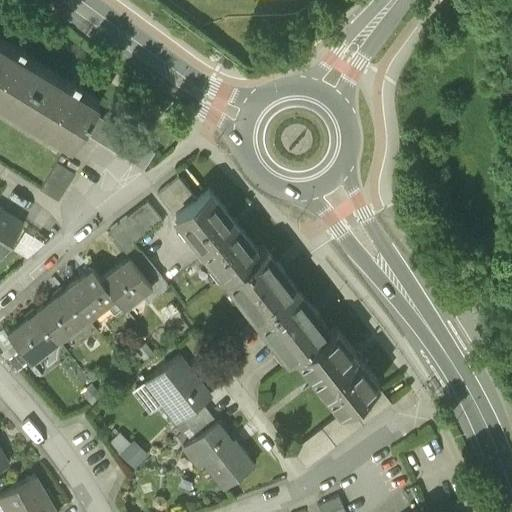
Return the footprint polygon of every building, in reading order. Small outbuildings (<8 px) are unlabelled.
[(0,97),(15,107),(41,65),(0,39),(0,97)] [(71,141),(78,129),(90,111),(97,100),(41,65),(15,107),(71,141)] [(78,129),(134,164),(145,146),(90,111),(78,129)] [(154,153),(145,146),(134,164),(143,170),(154,153)] [(57,164),(40,190),(60,202),(76,176),(57,164)] [(195,199),(177,175),(155,192),(173,216),(195,199)] [(179,222),(225,280),(260,253),(214,194),(179,222)] [(162,220),(145,199),(136,207),(152,227),(162,220)] [(152,227),(136,207),(127,214),(143,235),(152,227)] [(0,210),(0,255),(21,223),(0,210)] [(143,235),(127,214),(117,222),(133,242),(143,235)] [(133,242),(117,222),(108,230),(130,257),(152,286),(161,278),(133,242)] [(251,305),(261,318),(296,290),(264,249),(260,253),(225,280),(247,308),(251,305)] [(130,257),(101,279),(123,308),(152,286),(130,257)] [(93,268),(65,290),(87,318),(105,304),(116,318),(126,311),(123,308),(101,279),(93,268)] [(65,290),(36,312),(58,341),(87,318),(65,290)] [(296,357),(329,331),(296,290),(261,318),(258,321),(290,362),(296,357)] [(36,312),(8,334),(30,363),(58,341),(36,312)] [(340,415),(377,386),(379,385),(335,327),(329,331),(296,357),(340,415)] [(177,356),(143,382),(159,402),(163,398),(180,419),(200,404),(209,396),(177,356)] [(340,415),(293,451),(307,468),(390,404),(377,386),(340,415)] [(208,415),(200,404),(180,419),(180,420),(188,430),(208,415)] [(216,423),(190,443),(223,486),(251,465),(239,448),(236,450),(216,423)] [(122,430),(111,444),(139,466),(150,453),(122,430)] [(53,511),(33,476),(0,494),(0,500),(6,511),(53,511)] [(345,511),(338,496),(317,506),(319,511),(345,511)]
